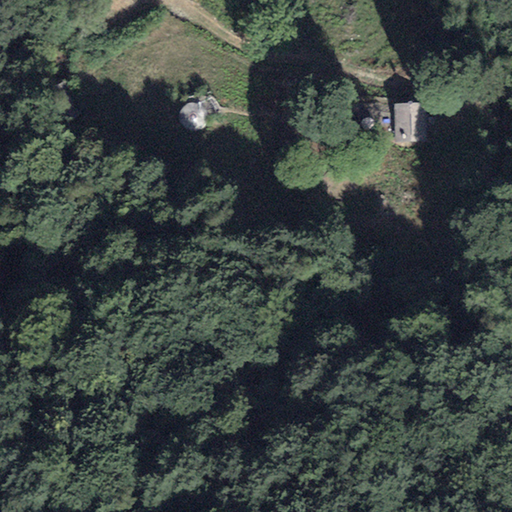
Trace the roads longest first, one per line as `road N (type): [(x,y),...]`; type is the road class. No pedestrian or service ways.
road 1 (track): [(174,0),(255,49),(420,85)]
road 2 (track): [(0,82),(24,45),(135,0)]
